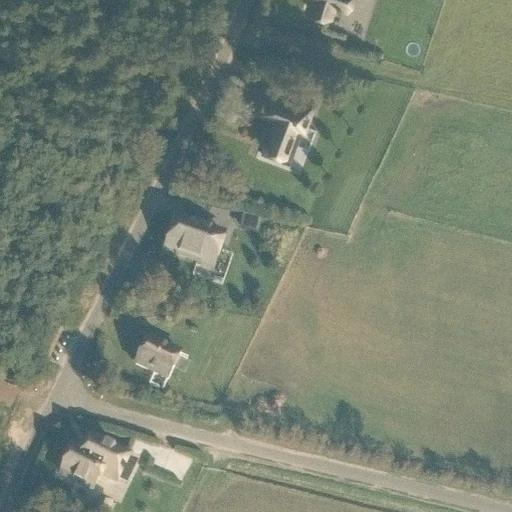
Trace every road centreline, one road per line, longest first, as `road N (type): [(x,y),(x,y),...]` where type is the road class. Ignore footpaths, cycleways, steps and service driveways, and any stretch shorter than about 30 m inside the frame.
road 1 (unclassified): [(503,511),(49,394)]
road 2 (unclassified): [(49,394),(242,0)]
road 3 (unclassified): [(1,511),(49,394)]
